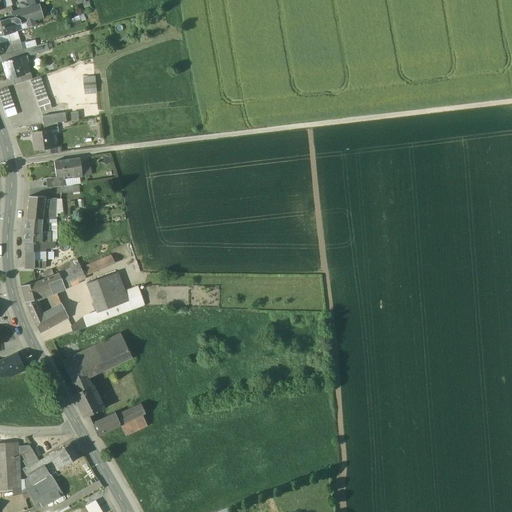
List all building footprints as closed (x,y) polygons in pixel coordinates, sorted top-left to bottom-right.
[(23,0),(18,1),(20,9),(35,5),(34,0),(23,0)] [(12,11),(10,12),(12,18),(9,19),(13,32),(28,28),(27,24),(34,22),(33,20),(42,17),(38,4),(35,5),(20,9),(12,11)] [(3,8),(0,8),(0,11),(1,15),(10,12),(12,11),(11,6),(3,8)] [(9,19),(0,21),(0,35),(13,32),(9,19)] [(47,43),(23,50),(25,56),(39,52),(49,49),(47,43)] [(23,50),(9,54),(11,59),(18,57),(18,58),(25,56),(23,50)] [(9,53),(3,55),(0,55),(0,57),(1,62),(11,59),(9,54),(9,53)] [(11,59),(1,62),(6,80),(23,75),(18,58),(18,57),(11,59)] [(30,80),(32,85),(42,82),(40,77),(30,80)] [(32,85),(34,91),(44,87),(42,82),(32,85)] [(0,90),(0,96),(9,93),(8,87),(0,90)] [(34,91),(36,96),(46,93),(44,87),(34,91)] [(0,96),(0,97),(1,102),(11,98),(9,93),(0,96)] [(36,96),(37,102),(48,98),(46,93),(36,96)] [(1,102),(3,107),(13,104),(11,98),(1,102)] [(37,102),(39,107),(49,103),(48,98),(37,102)] [(39,107),(41,112),(51,109),(49,103),(39,107)] [(3,107),(5,112),(15,109),(13,104),(3,107)] [(5,112),(7,118),(17,114),(15,109),(5,112)] [(55,114),(42,116),(43,125),(57,123),(66,122),(64,113),(55,114)] [(57,123),(43,125),(44,131),(49,130),(49,131),(58,130),(57,123)] [(44,131),(32,132),(34,150),(52,148),(49,131),(49,130),(44,131)] [(80,158),(54,162),(56,178),(64,177),(64,180),(82,177),(80,163),(81,163),(80,158)] [(81,163),(80,163),(82,177),(91,176),(89,162),(81,163)] [(44,197),(29,197),(27,219),(38,219),(42,219),(43,210),(44,199),(44,197)] [(52,199),(44,199),(43,210),(51,210),(52,199)] [(51,210),(43,210),(42,219),(47,219),(51,218),(51,210)] [(38,219),(27,219),(25,242),(40,242),(37,234),(38,219)] [(47,234),(37,234),(40,242),(47,242),(47,234)] [(40,242),(25,242),(25,252),(39,252),(40,252),(40,242)] [(25,261),(39,261),(39,252),(25,252),(25,261)] [(113,263),(111,256),(80,269),(83,275),(113,263)] [(60,272),(78,264),(76,259),(58,267),(60,272)] [(78,264),(58,273),(65,289),(83,275),(80,269),(78,264)] [(117,272),(86,283),(97,312),(127,301),(123,291),(117,272)] [(65,289),(58,273),(50,277),(56,292),(65,289)] [(50,277),(36,282),(39,292),(49,287),(54,299),(58,297),(56,292),(50,277)] [(36,282),(20,286),(25,302),(34,300),(41,298),(39,292),(36,282)] [(127,301),(97,312),(94,313),(98,323),(101,322),(100,321),(143,306),(137,286),(123,291),(127,301)] [(42,316),(34,321),(39,332),(68,317),(62,305),(58,297),(54,299),(58,308),(42,316)] [(34,300),(25,302),(34,321),(42,316),(34,300)] [(94,313),(84,317),(71,326),(74,332),(98,323),(94,313)] [(120,333),(83,351),(88,361),(125,343),(120,333)] [(88,361),(66,371),(71,382),(86,376),(127,356),(130,355),(125,343),(88,361)] [(83,351),(62,361),(66,371),(88,361),(83,351)] [(18,354),(0,361),(7,377),(25,369),(18,354)] [(86,376),(71,382),(76,392),(71,394),(83,418),(101,409),(86,376)] [(142,404),(116,416),(115,414),(92,425),(97,435),(120,425),(145,413),(146,413),(142,404)] [(149,423),(145,413),(120,425),(124,435),(149,423)] [(13,443),(0,443),(0,490),(16,489),(14,454),(13,443)] [(78,457),(70,443),(50,455),(57,469),(78,457)] [(29,445),(19,446),(20,454),(20,455),(22,454),(31,448),(29,445)] [(31,448),(22,454),(25,460),(24,461),(27,467),(24,469),(27,474),(44,465),(41,460),(39,462),(31,448)] [(27,474),(27,475),(33,486),(34,486),(50,475),(44,465),(27,474)] [(50,475),(34,486),(33,486),(28,490),(39,508),(62,494),(50,475)] [(85,506),(88,511),(100,511),(94,501),(85,506)]
